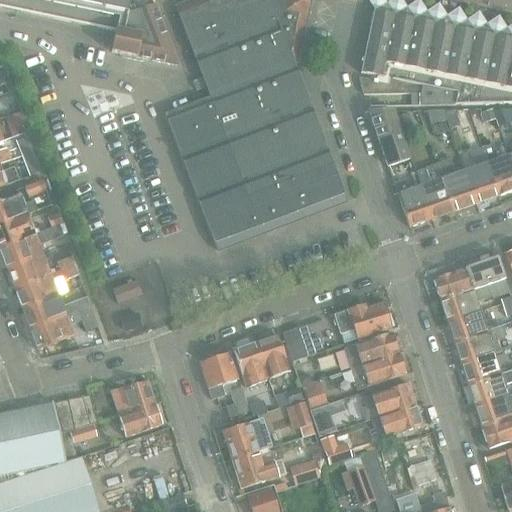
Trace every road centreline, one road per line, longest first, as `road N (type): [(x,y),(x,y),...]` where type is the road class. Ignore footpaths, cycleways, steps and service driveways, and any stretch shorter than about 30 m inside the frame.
road 1 (residential): [(351,0),(339,86),(397,264)]
road 2 (residential): [(478,511),(397,264)]
road 3 (residential): [(163,349),(397,264)]
road 4 (residential): [(163,349),(30,377),(12,357),(0,323)]
road 5 (residential): [(216,511),(163,349)]
road 6 (residential): [(397,264),(511,221)]
